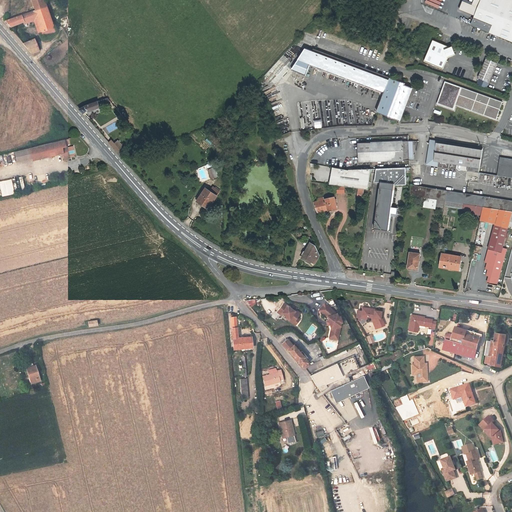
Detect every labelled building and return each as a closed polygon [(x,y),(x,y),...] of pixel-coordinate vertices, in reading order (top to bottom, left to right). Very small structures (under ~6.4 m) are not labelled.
[(31,0),(35,10),(46,7),(43,0),(31,0)] [(511,1),(507,0),(481,0),(478,7),(471,26),(511,42),(511,1)] [(55,33),(46,7),(35,10),(5,20),(3,21),(8,27),(23,22),(24,24),(36,20),(43,36),(55,33)] [(23,43),(32,53),(40,50),(35,39),(23,43)] [(432,40),(425,61),(443,69),(448,58),(456,55),(452,46),(450,47),(432,40)] [(307,48),(306,49),(291,70),(305,75),(310,64),(385,92),(377,112),(400,121),(412,88),(405,85),(406,83),(390,77),(389,79),(307,48)] [(488,83),(496,63),(485,58),(478,78),(488,83)] [(455,104),(496,119),(502,103),(461,88),(462,87),(445,81),(437,103),(453,110),(455,104)] [(107,103),(105,99),(83,108),(80,109),(85,114),(89,110),(91,111),(103,106),(103,105),(107,103)] [(108,132),(115,129),(113,124),(106,126),(108,132)] [(468,171),(479,173),(483,148),(430,140),(427,164),(457,169),(458,165),(469,166),(468,171)] [(31,151),(34,161),(34,162),(64,155),(66,163),(73,161),(72,160),(77,159),(78,157),(75,149),(70,150),(69,148),(72,148),(70,141),(31,151)] [(119,152),(128,148),(124,143),(120,145),(118,142),(114,144),(112,141),(109,142),(118,152),(119,152)] [(414,160),(413,142),(413,141),(409,141),(359,142),(360,161),(409,160),(414,160)] [(18,165),(34,161),(31,151),(16,155),(18,165)] [(511,178),(511,159),(500,157),(497,176),(511,178)] [(208,169),(212,179),(218,176),(214,167),(208,169)] [(330,184),(366,189),(368,189),(371,169),(349,170),(340,169),(334,167),(330,184)] [(381,183),(375,229),(389,231),(391,213),(392,207),(395,185),(406,185),(406,168),(377,169),(375,182),(381,183)] [(12,178),(0,180),(0,186),(2,196),(15,193),(12,178)] [(511,200),(412,185),(410,195),(425,198),(438,200),(446,201),(484,207),(511,211),(511,200)] [(211,189),(219,194),(221,191),(213,186),(211,189)] [(211,189),(208,187),(198,201),(210,208),(219,194),(211,189)] [(327,209),(328,211),(338,209),(335,197),(325,200),(324,197),(318,199),(319,201),(314,202),(316,209),(317,211),(327,209)] [(436,207),(438,200),(425,198),(424,206),(430,208),(434,208),(436,209),(436,207)] [(444,208),(446,201),(438,200),(436,207),(444,208)] [(446,209),(447,210),(449,210),(449,206),(475,211),(477,214),(482,215),(484,207),(446,201),(444,208),(443,214),(445,214),(446,209)] [(511,219),(511,211),(484,207),(482,215),(481,221),(488,222),(496,224),(489,249),(491,250),(487,262),(490,263),(488,269),(490,269),(489,276),(500,278),(507,248),(503,248),(511,219)] [(482,246),(488,222),(481,221),(478,233),(475,245),(482,246)] [(315,251),(314,248),(313,247),(308,243),(300,257),(308,262),(315,251)] [(410,252),(408,268),(417,269),(419,254),(410,252)] [(461,257),(443,253),(441,266),(459,269),(459,267),(461,257)] [(498,285),(500,278),(489,276),(487,283),(498,285)] [(281,313),(287,317),(293,322),(296,318),(299,313),(295,310),(294,311),(283,303),(277,312),(280,314),(281,313)] [(327,316),(328,321),(329,325),(330,329),(328,337),(332,338),(337,339),(337,335),(339,326),(339,323),(337,317),(336,314),(324,304),(319,310),(327,316)] [(370,317),(371,320),(375,329),(384,325),(381,319),(382,312),(370,310),(370,309),(361,308),(361,312),(357,311),(356,318),(360,319),(360,316),(370,317)] [(417,332),(419,325),(419,323),(423,324),(423,325),(431,327),(430,328),(435,329),(436,322),(432,321),(432,319),(424,318),(424,317),(412,315),(409,331),(417,332)] [(241,350),(243,350),(243,349),(251,348),(251,337),(237,338),(235,317),(230,317),(233,350),(241,349),(241,350)] [(443,349),(475,358),(481,337),(482,338),(483,334),(456,326),(452,340),(446,338),(443,349)] [(489,355),(492,356),(491,365),(501,367),(503,357),(502,357),(504,343),(505,343),(507,334),(496,333),(495,341),(492,340),(489,355)] [(368,344),(373,342),(370,334),(365,336),(368,344)] [(308,363),(301,354),(287,338),(281,343),(303,368),(305,368),(308,365),(309,365),(308,363)] [(389,362),(385,355),(377,360),(380,367),(389,362)] [(327,385),(359,369),(353,356),(337,364),(311,376),(316,386),(321,392),(328,387),(327,385)] [(416,374),(416,376),(420,376),(420,381),(427,381),(426,371),(425,371),(425,368),(426,368),(426,363),(424,363),(423,356),(413,357),(414,363),(412,364),(412,374),(416,374)] [(392,361),(389,362),(380,367),(379,368),(379,371),(388,367),(394,364),(393,361),(392,361)] [(34,366),(25,369),(30,384),(39,382),(34,366)] [(268,370),(269,374),(262,376),(265,385),(280,382),(279,380),(283,380),(280,370),(276,371),(274,369),(268,370)] [(362,376),(329,391),(335,403),(368,388),(362,376)] [(246,378),(240,379),(241,398),(248,398),(246,378)] [(441,384),(434,386),(437,393),(443,391),(441,384)] [(451,390),(454,399),(456,399),(463,397),(464,401),(466,406),(476,403),(470,384),(451,390)] [(407,395),(400,398),(403,404),(395,408),(403,421),(419,414),(413,400),(410,401),(407,395)] [(357,417),(361,415),(356,399),(352,401),(357,417)] [(432,403),(437,418),(445,416),(440,400),(432,403)] [(290,420),(278,423),(282,438),(294,435),(290,420)] [(496,440),(496,444),(504,442),(501,430),(499,430),(497,427),(493,423),(490,420),(487,424),(484,420),(480,425),(485,430),(486,430),(492,437),(493,440),(496,440)] [(379,428),(373,430),(377,443),(383,441),(379,428)] [(452,442),(454,449),(463,446),(461,439),(452,442)] [(465,454),(467,453),(475,451),(473,444),(463,447),(465,454)] [(337,462),(341,461),(334,445),(331,446),(337,462)] [(471,464),(469,465),(472,474),(475,473),(481,471),(482,471),(477,459),(480,458),(477,450),(475,451),(467,453),(470,461),(471,464)] [(447,473),(444,474),(447,481),(457,477),(454,471),(456,470),(454,465),(453,462),(451,457),(442,461),(445,468),(447,473)] [(475,473),(477,480),(483,478),(481,471),(475,473)] [(449,498),(456,494),(453,489),(446,493),(449,498)]
